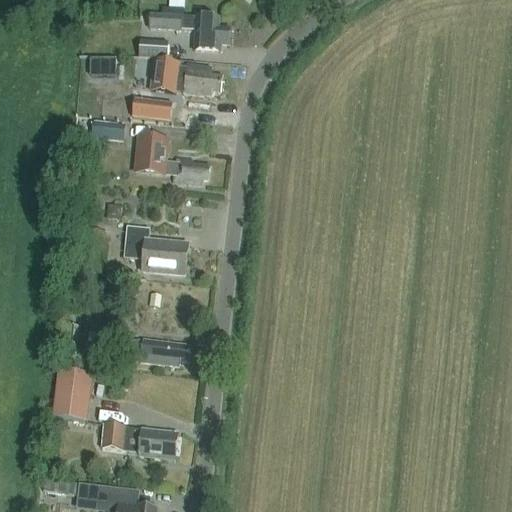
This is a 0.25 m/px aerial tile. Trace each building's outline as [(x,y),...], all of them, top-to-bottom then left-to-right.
[(182,19),(149,18),(149,33),(181,34),(181,33),(195,33),(194,55),(222,56),(222,50),(230,50),(230,30),(220,30),(220,20),(195,19),(195,20),(182,20),(182,19)] [(140,44),(140,60),(168,61),(168,45),(140,44)] [(115,79),(116,63),(91,63),(91,79),(115,79)] [(155,64),(151,94),(176,97),(176,95),(177,91),(184,92),(184,96),(184,97),(212,101),(212,96),(221,97),(223,79),(211,78),(212,72),(188,68),(187,71),(179,70),(180,68),(155,64)] [(133,102),(131,117),(155,120),(157,104),(133,102)] [(124,145),(126,129),(96,126),(94,142),(124,145)] [(154,172),(168,174),(168,173),(170,174),(176,180),(177,180),(177,186),(204,189),(205,184),(211,185),(212,171),(194,169),(194,164),(179,162),(179,167),(169,166),(171,144),(141,140),(140,152),(144,153),(142,168),(146,173),(154,174),(154,172)] [(152,248),(154,235),(131,233),(127,264),(146,266),(145,277),(188,282),(191,252),(152,248)] [(107,276),(111,238),(84,235),(80,273),(107,276)] [(151,296),(149,309),(159,311),(161,298),(151,296)] [(80,329),(65,328),(63,361),(77,362),(80,329)] [(144,360),(143,368),(181,372),(181,366),(191,367),(193,350),(146,346),(111,342),(108,362),(136,365),(136,359),(144,360)] [(93,380),(59,376),(54,424),(87,428),(93,380)] [(176,459),(179,439),(142,435),(126,433),(127,432),(105,430),(102,454),(123,457),(123,456),(139,458),(139,462),(167,465),(167,458),(176,459)] [(153,511),(137,510),(139,496),(80,489),(74,488),(75,487),(46,484),(44,495),(79,500),(78,506),(106,509),(105,511),(153,511)]
